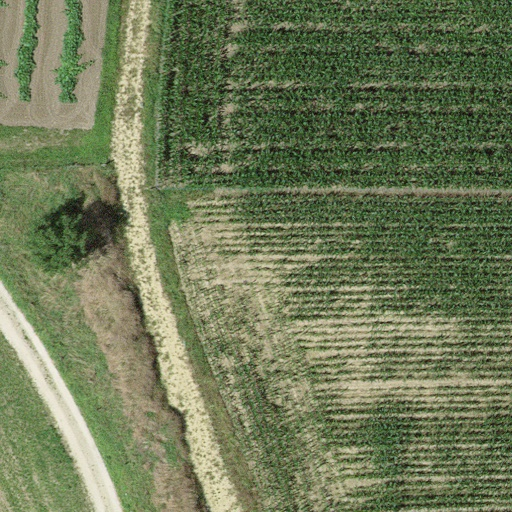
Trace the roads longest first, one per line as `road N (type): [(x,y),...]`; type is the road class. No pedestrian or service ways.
road 1 (track): [(233,511),(144,232),(129,80),(141,0)]
road 2 (track): [(0,301),(73,430),(105,511)]
